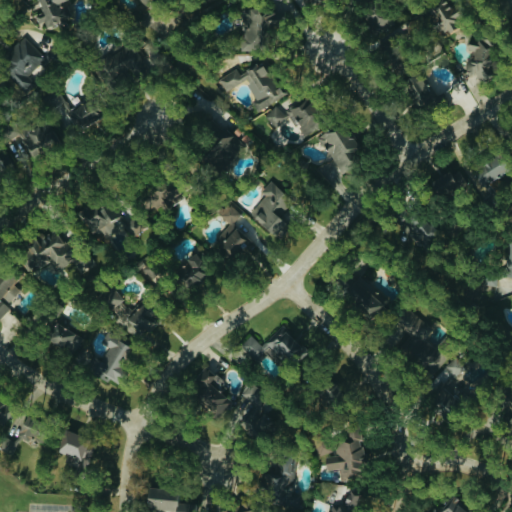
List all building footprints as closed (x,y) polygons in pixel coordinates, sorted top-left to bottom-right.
[(450,33),(450,39),(454,39),(452,0),(430,0),(431,34),(450,33)] [(242,44),(270,43),(269,8),(241,9),(242,44)] [(394,28),(392,11),(368,13),(370,30),(394,28)] [(36,82),(29,75),(46,56),(27,38),(0,65),(0,67),(26,92),(36,82)] [(475,83),(492,74),(485,61),(491,58),(481,38),(467,45),(472,55),(462,59),(475,83)] [(142,71),(144,48),(106,45),(103,75),(119,76),(119,69),(142,71)] [(395,70),(402,56),(380,46),(373,60),(395,70)] [(218,78),(225,90),(243,80),(260,109),(282,96),(261,60),(239,73),(235,67),(218,78)] [(417,107),(434,96),(420,73),(403,84),(417,107)] [(276,127),(290,116),(305,134),(321,120),(303,97),(283,113),(276,105),(265,114),(276,127)] [(220,168),(243,146),(208,112),(195,125),(210,140),(201,149),(220,168)] [(57,141),(47,120),(22,132),(32,153),(57,141)] [(353,167),(349,154),(357,151),(347,123),(321,131),(336,173),(353,167)] [(0,172),(13,165),(5,150),(0,152),(0,172)] [(497,154),(470,169),(480,185),(506,170),(497,154)] [(447,189),(467,185),(463,168),(444,171),(447,189)] [(265,195),(249,213),(272,234),(284,221),(276,214),(290,198),(271,180),(260,191),(265,195)] [(143,208),(177,207),(177,186),(142,187),(143,208)] [(119,198),(99,211),(93,202),(78,211),(92,234),(102,228),(107,236),(121,227),(128,237),(139,230),(119,198)] [(231,223),(240,214),(228,202),(218,211),(231,223)] [(253,243),(234,226),(215,248),(234,265),(253,243)] [(75,258),(57,227),(45,234),(44,232),(15,250),(28,272),(50,258),(57,269),(75,258)] [(197,291),(207,260),(183,253),(173,283),(197,291)] [(0,318),(10,305),(8,303),(19,288),(13,284),(18,277),(1,265),(0,266),(0,318)] [(346,291),(372,315),(387,297),(361,274),(346,291)] [(98,298),(111,309),(122,296),(109,285),(98,298)] [(126,318),(147,335),(159,321),(138,304),(126,318)] [(433,375),(446,356),(420,338),(429,324),(404,307),(396,319),(411,329),(397,350),(433,375)] [(45,340),(74,352),(82,334),(53,321),(45,340)] [(302,348),(284,329),(269,344),(286,363),(302,348)] [(83,344),(74,361),(110,381),(130,344),(112,335),(102,355),(83,344)] [(465,366),(455,355),(446,364),(456,375),(465,366)] [(429,398),(444,403),(449,390),(457,393),(460,383),(455,381),(458,374),(440,367),(429,398)] [(232,400),(225,395),(232,386),(210,370),(188,398),(217,419),(232,400)] [(331,405),(342,387),(324,376),(313,394),(331,405)] [(104,414),(113,414),(114,400),(96,399),(95,416),(104,416),(104,414)] [(12,408),(0,400),(0,425),(1,426),(12,408)] [(256,434),(273,420),(261,406),(244,419),(256,434)] [(511,430),(511,407),(510,406),(501,425),(511,430)] [(339,467),(340,479),(358,478),(357,466),(363,465),(360,426),(347,427),(347,437),(335,438),(336,455),(325,456),(325,468),(339,467)] [(70,454),(69,462),(90,467),(96,438),(63,431),(59,451),(70,454)] [(18,442),(5,435),(0,443),(0,448),(11,454),(18,442)] [(279,466),(264,467),(264,489),(295,488),(294,459),(279,459),(279,466)] [(172,511),(190,511),(191,502),(177,501),(177,488),(146,487),(145,507),(172,508),(172,511)] [(350,511),(350,510),(359,510),(359,493),(344,493),(344,505),(333,505),(332,511),(350,511)] [(467,511),(450,498),(438,511),(467,511)]
